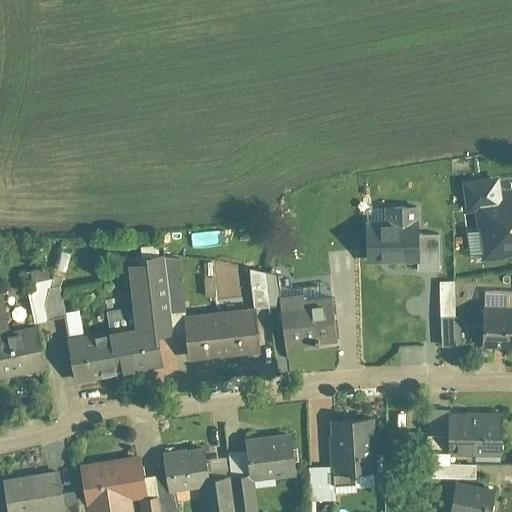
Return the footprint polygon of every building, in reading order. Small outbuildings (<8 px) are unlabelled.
[(478,207),(486,260),(511,255),(511,196),(504,198),(500,173),(463,179),(467,209),(478,207)] [(367,258),(423,256),(422,202),(387,203),(388,222),(366,222),(367,258)] [(474,224),(465,227),(470,245),(479,243),(474,224)] [(109,328),(118,373),(164,363),(158,335),(173,332),(164,252),(128,256),(135,323),(109,328)] [(251,304),(277,303),(275,268),(249,269),(251,304)] [(28,284),(35,319),(67,313),(59,278),(28,284)] [(440,279),(441,314),(456,313),(455,278),(440,279)] [(0,286),(0,377),(49,367),(40,323),(12,329),(3,286),(0,286)] [(283,300),(287,340),(325,336),(321,296),(283,300)] [(484,333),(483,343),(511,343),(511,305),(484,305),(484,333)] [(185,313),(188,352),(261,345),(257,306),(185,313)] [(441,314),(443,345),(465,343),(464,313),(456,313),(441,314)] [(67,337),(76,382),(118,373),(109,328),(67,337)] [(450,410),(450,454),(503,454),(504,410),(450,410)] [(334,472),(379,469),(377,415),(331,417),(334,472)] [(253,478),(297,474),(293,432),(248,436),(251,469),(253,478)] [(208,475),(203,444),(165,450),(168,471),(171,489),(175,488),(200,484),(209,483),(208,475)] [(141,499),(150,498),(142,452),(81,463),(88,511),(133,511),(134,511),(132,501),(141,499)] [(9,511),(54,511),(67,510),(63,491),(59,468),(4,477),(9,511)] [(251,469),(231,472),(237,511),(251,511),(259,511),(253,478),(251,469)] [(171,489),(168,471),(158,472),(161,496),(163,511),(178,511),(175,488),(171,489)] [(209,483),(200,484),(204,511),(237,511),(231,472),(208,475),(209,483)] [(452,511),(491,511),(497,487),(460,479),(452,511)] [(81,511),(77,489),(63,491),(67,510),(66,511),(81,511)] [(163,511),(161,496),(150,498),(141,499),(142,511),(163,511)]
